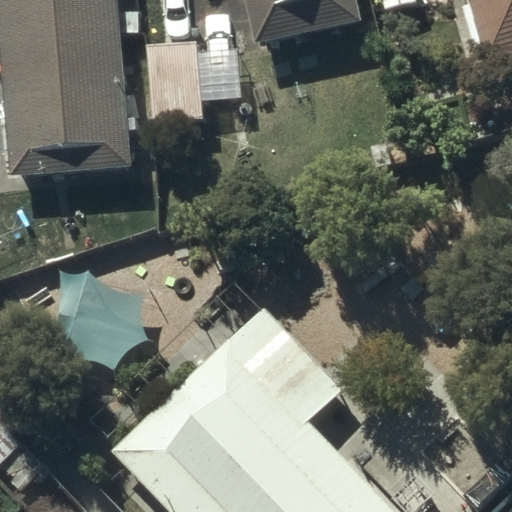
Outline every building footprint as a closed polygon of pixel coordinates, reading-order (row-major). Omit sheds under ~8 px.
[(3,0),(15,176),(138,167),(125,0),(3,0)] [(252,0),(262,45),(369,21),(364,0),(252,0)] [(511,0),(475,0),(493,61),(511,55),(511,0)] [(247,100),(244,45),(153,50),(156,122),(208,120),(207,102),(247,100)] [(121,452),(177,511),(398,511),(315,423),(347,392),(270,311),(121,452)] [(460,410),(419,448),(467,500),(509,461),(460,410)]
